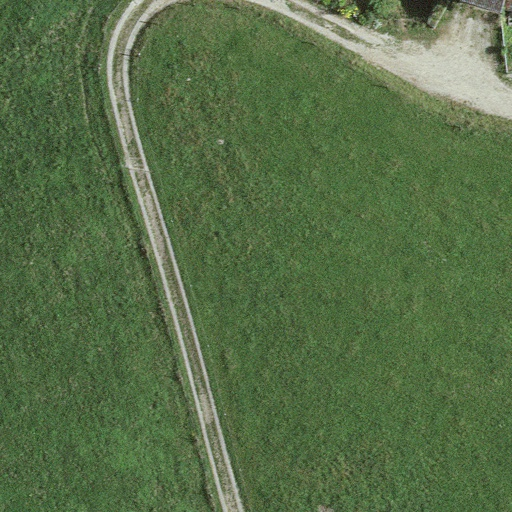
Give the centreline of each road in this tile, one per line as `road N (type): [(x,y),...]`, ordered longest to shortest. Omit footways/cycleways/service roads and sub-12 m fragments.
road 1 (track): [(153,0),(124,33),(122,104),(234,511)]
road 2 (track): [(438,73),(282,0)]
